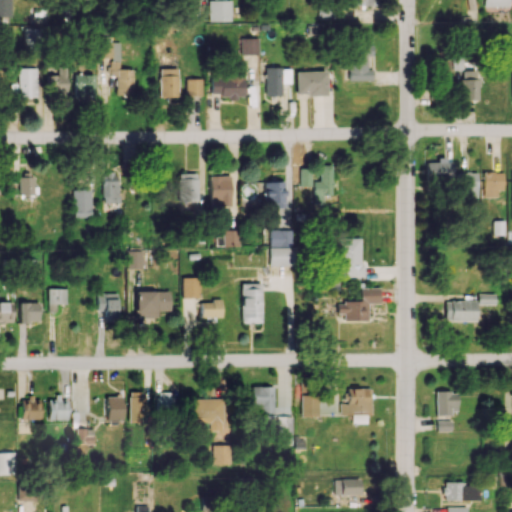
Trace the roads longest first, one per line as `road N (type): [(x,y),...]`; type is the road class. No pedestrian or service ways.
road 1 (residential): [(511,134),(0,139)]
road 2 (residential): [(511,361),(0,366)]
road 3 (residential): [(409,0),(408,511)]
